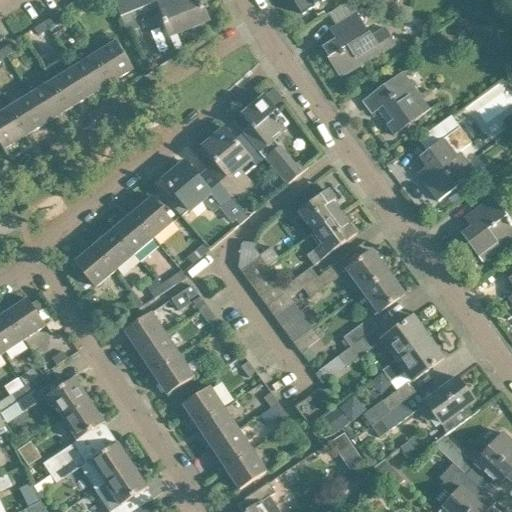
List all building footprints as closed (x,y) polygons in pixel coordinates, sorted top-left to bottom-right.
[(80,8),(91,1),(90,0),(77,0),(76,1),(75,1),(80,8)] [(124,0),(114,4),(124,26),(134,22),(133,20),(134,17),(161,7),(166,20),(164,21),(170,37),(209,21),(203,5),(201,6),(198,0),(181,0),(174,3),(173,0),(124,0)] [(293,0),(303,15),(320,4),(319,4),(324,0),(293,0)] [(357,14),(336,26),(342,36),(323,48),(341,78),(394,45),(384,28),(370,37),(357,14)] [(58,23),(54,16),(44,23),(48,30),(58,23)] [(48,30),(44,23),(33,29),(38,36),(48,30)] [(117,42),(95,55),(112,83),(134,70),(117,42)] [(17,50),(12,43),(2,50),(6,57),(17,50)] [(112,83),(95,55),(74,69),(91,96),(112,83)] [(91,96),(74,69),(52,82),(69,110),(91,96)] [(403,72),(362,102),(363,103),(365,102),(374,114),(383,107),(393,121),(386,125),(395,136),(430,110),(403,72)] [(69,110),(52,82),(31,95),(48,123),(69,110)] [(48,123),(31,95),(9,109),(26,136),(48,123)] [(250,125),(242,132),(287,186),(309,168),(302,160),(295,165),(274,141),(287,130),(278,120),(282,117),(265,96),(242,115),(250,125)] [(26,136),(9,109),(0,114),(0,143),(4,150),(26,136)] [(433,147),(419,158),(433,176),(424,183),(437,201),(438,202),(476,174),(461,153),(473,145),(461,128),(457,131),(449,119),(451,117),(451,116),(421,138),(422,139),(425,137),(433,147)] [(225,129),(204,148),(217,164),(208,171),(231,198),(250,182),(245,177),(257,167),(225,129)] [(186,162),(164,181),(178,197),(170,204),(182,217),(189,210),(192,214),(203,205),(211,216),(219,210),(231,226),(237,222),(240,225),(248,218),(231,198),(208,171),(200,179),(186,162)] [(318,199),(309,188),(287,206),(296,218),(293,220),(307,238),(312,235),(340,214),(332,203),(336,201),(328,191),(318,199)] [(463,190),(449,201),(454,207),(468,197),(463,190)] [(511,222),(493,197),(474,211),(483,224),(475,230),(472,226),(462,234),(483,263),(511,242),(511,222)] [(174,222),(153,198),(134,214),(154,239),(174,222)] [(314,266),(359,233),(344,211),(340,214),(312,235),(320,247),(307,256),(314,266)] [(154,239),(134,214),(114,231),(135,255),(154,239)] [(135,255),(114,231),(94,247),(115,272),(135,255)] [(253,247),(256,244),(244,242),(241,245),(238,268),(241,272),(242,271),(261,257),(253,247)] [(193,265),(208,251),(203,245),(187,258),(193,265)] [(115,272),(94,247),(75,264),(96,288),(115,272)] [(275,255),(271,249),(261,257),(268,268),(280,258),(277,254),(275,255)] [(363,292),(389,273),(373,251),(343,273),(350,283),(355,280),(363,292)] [(250,283),(269,269),(268,268),(261,257),(242,271),(250,283)] [(334,267),(318,279),(304,289),(311,299),(341,277),(334,267)] [(259,295),(278,281),(269,269),(250,283),(259,295)] [(304,289),(318,279),(311,269),(284,289),(286,292),(291,299),(304,289)] [(405,295),(389,273),(363,292),(372,304),(368,307),(375,316),(405,295)] [(170,278),(160,285),(164,292),(175,285),(170,278)] [(267,306),(286,292),(284,289),(278,281),(259,295),(267,306)] [(154,299),(164,292),(160,285),(149,292),(154,299)] [(192,288),(171,302),(179,314),(190,307),(188,303),(198,297),(192,288)] [(295,304),(291,299),(286,292),(267,306),(276,318),(295,304)] [(129,316),(145,305),(140,298),(138,299),(133,293),(126,298),(131,304),(123,309),(129,316)] [(208,307),(200,297),(193,303),(200,313),(208,307)] [(25,340),(46,326),(29,299),(7,313),(25,340)] [(284,330),(304,315),(295,304),(276,318),(284,330)] [(215,317),(208,307),(200,313),(208,323),(215,317)] [(25,340),(7,313),(0,318),(0,349),(3,355),(25,340)] [(166,335),(152,313),(125,331),(139,353),(166,335)] [(312,327),(304,315),(284,330),(293,341),(312,327)] [(398,362),(429,338),(414,317),(375,345),(384,357),(391,352),(398,362)] [(351,348),(365,338),(378,328),(371,318),(344,338),(351,348)] [(321,339),(312,327),(293,341),(302,353),(321,339)] [(180,356),(166,335),(139,353),(153,374),(180,356)] [(238,349),(230,338),(223,343),(231,354),(238,349)] [(373,349),(365,338),(351,348),(339,356),(348,368),(373,349)] [(413,382),(444,359),(429,338),(398,362),(384,372),(392,383),(406,373),(413,382)] [(64,352),(53,359),(57,366),(68,359),(64,352)] [(195,378),(180,356),(153,374),(168,395),(195,378)] [(256,373),(248,362),(241,366),(249,378),(256,373)] [(468,392),(458,378),(417,409),(427,423),(436,417),(442,425),(443,424),(447,434),(471,417),(465,408),(474,402),(467,393),(468,392)] [(90,401),(75,379),(65,385),(60,379),(40,392),(38,388),(29,394),(17,402),(24,413),(45,399),(51,409),(55,406),(64,418),(90,401)] [(35,379),(24,387),(29,394),(38,388),(40,387),(35,379)] [(375,408),(363,417),(370,427),(380,420),(381,420),(405,403),(417,394),(408,383),(383,402),(375,408)] [(17,402),(29,394),(24,387),(0,403),(0,409),(2,412),(17,402)] [(211,387),(184,405),(198,426),(225,408),(211,387)] [(278,403),(271,393),(263,398),(271,409),(278,403)] [(105,424),(90,401),(64,418),(78,441),(105,424)] [(286,413),(278,403),(271,409),(278,419),(286,413)] [(413,414),(405,403),(381,420),(389,431),(390,432),(413,414)] [(338,407),(321,419),(333,435),(349,423),(338,407)] [(212,448),(239,430),(225,408),(198,426),(212,448)] [(406,426),(414,440),(426,433),(418,419),(406,426)] [(389,431),(381,420),(380,420),(370,427),(379,438),(389,431)] [(253,451),(239,430),(212,448),(226,469),(253,451)] [(308,444),(301,433),(293,439),(301,450),(308,444)] [(445,436),(433,445),(463,473),(486,494),(495,483),(499,486),(507,477),(511,482),(511,441),(504,434),(476,465),(445,436)] [(50,474),(81,453),(75,443),(44,464),(50,474)] [(95,491),(133,466),(118,444),(88,463),(81,453),(50,474),(57,484),(80,468),(95,491)] [(267,473),(253,451),(226,469),(240,491),(267,473)] [(385,460),(373,468),(394,490),(404,481),(385,460)] [(133,466),(95,491),(108,511),(120,511),(118,508),(121,506),(148,489),(133,466)] [(488,511),(480,504),(488,495),(463,473),(452,486),(458,492),(439,511),(488,511)] [(7,476),(0,479),(0,492),(13,486),(7,476)] [(251,510),(247,511),(279,511),(270,497),(276,493),(269,483),(244,500),(251,510)]
